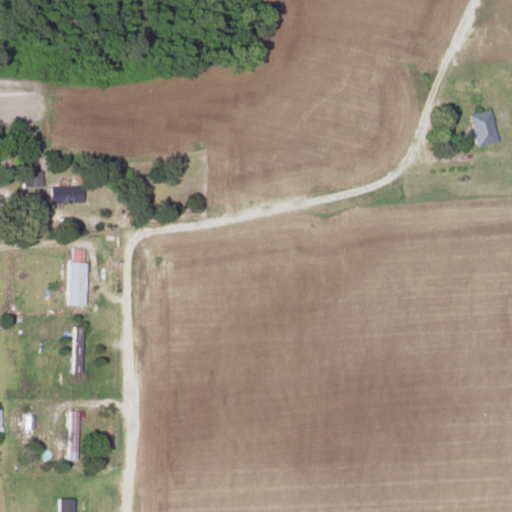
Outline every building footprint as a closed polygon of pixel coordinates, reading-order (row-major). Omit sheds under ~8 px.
[(492,141),(488,109),(467,112),(471,145),(492,141)] [(40,185),(39,170),(20,171),(20,186),(40,185)] [(78,185),(46,186),(46,202),(78,201),(78,185)] [(81,248),(69,248),(68,260),(81,260),(81,248)] [(82,262),(64,261),(63,304),(81,305),(82,262)] [(69,370),(78,370),(79,325),(70,325),(69,370)] [(69,511),(70,498),(55,498),(54,511),(69,511)]
